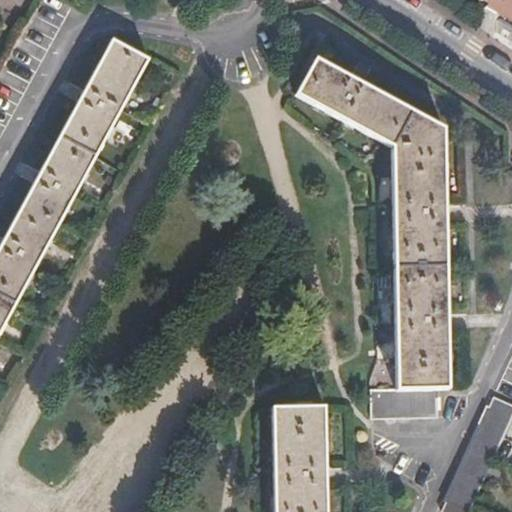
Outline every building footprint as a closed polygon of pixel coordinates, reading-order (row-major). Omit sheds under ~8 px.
[(484,7),(511,23),(511,0),(488,0),(485,5),(484,7)] [(0,248),(0,333),(149,61),(113,41),(0,248)] [(372,389),(372,418),(439,417),(439,388),(448,388),(445,130),(316,60),(298,96),(393,147),(398,388),(372,389)] [(441,511),(468,511),(511,417),(511,405),(494,397),(441,511)] [(326,511),(324,407),(274,407),(275,511),(326,511)]
